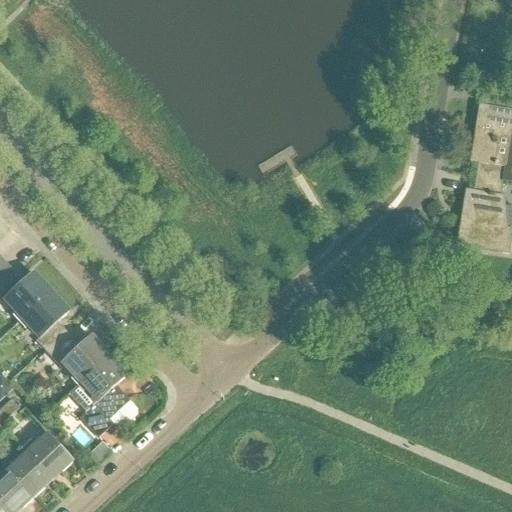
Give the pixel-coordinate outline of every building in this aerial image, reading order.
[(480,165),(477,180),(511,184),(511,112),(480,107),(471,164),(480,165)] [(503,184),(477,180),(475,193),(466,192),(457,248),(509,256),(511,238),(511,230),(508,230),(505,198),(501,198),(503,184)] [(0,260),(0,275),(10,267),(2,258),(0,260)] [(10,267),(0,275),(0,290),(17,275),(10,267)] [(6,302),(24,322),(52,296),(34,276),(23,286),(17,279),(0,294),(0,303),(2,306),(6,302)] [(483,286),(474,295),(483,304),(492,296),(483,286)] [(52,296),(24,322),(40,340),(37,343),(43,350),(64,331),(58,324),(69,314),(52,296)] [(64,366),(82,386),(111,360),(92,339),(81,349),(67,334),(46,354),(60,369),(64,366)] [(31,348),(20,359),(27,366),(38,356),(31,348)] [(111,360),(82,386),(99,403),(81,420),(99,440),(114,427),(110,422),(131,403),(117,388),(127,378),(111,360)] [(13,390),(2,377),(0,378),(0,400),(1,402),(13,390)] [(12,402),(0,412),(0,424),(2,427),(20,410),(12,402)] [(29,445),(21,452),(52,485),(71,467),(47,439),(35,450),(29,445)] [(102,445),(94,453),(102,462),(111,454),(102,445)] [(19,465),(7,476),(32,503),(52,485),(21,452),(13,459),(19,465)] [(0,506),(5,511),(21,511),(32,503),(7,476),(0,482),(0,506)]
